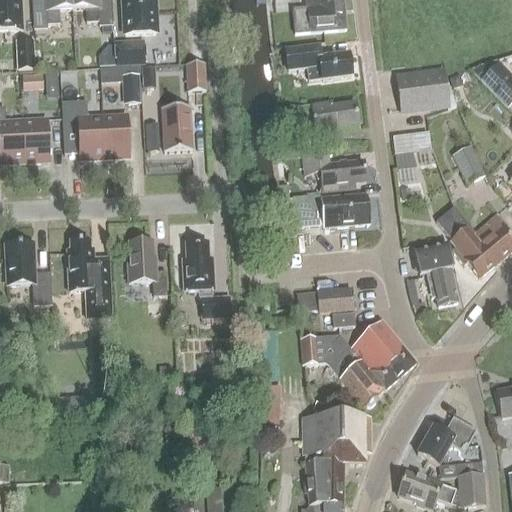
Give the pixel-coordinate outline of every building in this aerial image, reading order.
[(0,0),(0,35),(22,34),(19,0),(0,0)] [(72,13),(70,0),(44,0),(44,1),(32,1),(32,0),(31,0),(33,33),(46,32),(46,28),(59,28),(58,14),(72,13)] [(70,0),(72,13),(85,12),(85,26),(98,26),(98,30),(112,29),(110,0),(70,0)] [(122,0),(124,39),(155,37),(154,31),(157,29),(156,21),(154,18),(152,0),(122,0)] [(291,13),(294,38),(345,33),(341,0),(304,0),(305,12),(291,13)] [(114,45),(116,70),(145,68),(144,43),(114,45)] [(15,44),(16,74),(34,73),(33,44),(15,44)] [(287,74),(305,72),(307,85),(321,83),(321,84),(350,80),(347,58),(319,62),(317,49),(284,54),(287,74)] [(206,94),(205,67),(185,68),(186,95),(206,94)] [(480,84),(506,110),(511,104),(511,81),(497,67),(480,84)] [(443,76),(396,83),(400,114),(447,108),(443,76)] [(42,77),(21,79),(22,95),(43,93),(42,77)] [(140,106),(138,77),(121,78),(122,107),(140,106)] [(459,78),(448,82),(452,92),(460,89),(462,86),(459,78)] [(103,163),(101,121),(86,121),(86,104),(61,106),(62,139),(78,138),(79,164),(103,163)] [(312,130),(313,136),(357,129),(354,106),(331,109),(331,105),(309,109),(290,112),(292,133),(312,130)] [(161,112),(163,156),(191,155),(189,111),(161,112)] [(126,119),(101,121),(103,163),(128,162),(126,119)] [(46,123),(21,125),(23,167),(49,166),(46,123)] [(0,168),(23,167),(21,125),(0,125),(0,168)] [(392,141),(395,158),(430,153),(428,137),(392,141)] [(300,150),(283,151),(283,161),(301,160),(300,150)] [(484,179),(470,150),(452,159),(459,173),(465,170),(472,185),(484,179)] [(353,187),(365,186),(362,165),(328,169),(327,158),(301,161),(303,179),(319,177),(321,196),(354,192),(353,187)] [(287,192),(278,193),(279,203),(288,202),(287,192)] [(333,231),(369,228),(366,198),(319,202),(319,199),(291,202),(294,232),(322,230),(322,232),(333,231)] [(479,282),(498,266),(474,236),(452,211),(435,226),(451,246),(453,245),(457,250),(450,255),(463,270),(466,267),(479,282)] [(508,232),(497,217),(474,236),(498,266),(511,254),(511,245),(504,235),(508,232)] [(88,245),(69,246),(69,254),(66,254),(68,296),(84,295),(86,323),(111,321),(108,261),(93,262),(92,253),(89,253),(88,245)] [(129,262),(127,262),(128,287),(152,286),(153,300),(167,300),(165,275),(155,275),(155,260),(153,261),(152,245),(128,247),(129,262)] [(182,264),(184,295),(214,294),(212,263),(208,263),(207,247),(185,248),(186,264),(182,264)] [(418,278),(429,276),(437,310),(457,306),(449,272),(451,271),(445,247),(412,254),(418,278)] [(4,249),(6,289),(31,288),(33,310),(51,309),(49,277),(34,278),(32,248),(4,249)] [(350,293),(333,295),(335,316),(352,314),(350,293)] [(317,296),(319,317),(335,316),(333,295),(317,296)] [(199,300),(199,304),(201,304),(201,320),(200,320),(200,323),(230,322),(230,300),(199,300)] [(353,318),(331,319),(332,332),(354,330),(353,318)] [(415,367),(394,342),(380,325),(379,325),(379,326),(349,352),(384,394),(415,367)] [(49,334),(34,336),(35,345),(50,344),(49,334)] [(302,369),(317,368),(325,367),(328,370),(363,413),(365,410),(370,411),(375,407),(375,402),(377,400),(376,399),(383,394),(348,352),(338,341),(338,340),(300,343),(302,369)] [(170,370),(158,370),(159,384),(170,384),(170,370)] [(270,424),(283,424),(285,387),(271,386),(270,424)] [(511,419),(511,391),(496,394),(501,421),(511,419)] [(91,399),(44,403),(46,432),(93,428),(91,399)] [(312,413),(322,417),(325,408),(315,405),(312,413)] [(309,509),(343,508),(343,468),(364,469),(364,421),(314,421),(314,423),(303,423),(303,467),(306,486),(303,489),(305,497),(308,499),(309,509)] [(416,458),(438,470),(449,449),(463,456),(475,435),(452,422),(443,437),(432,430),(416,458)] [(0,466),(0,486),(8,488),(8,468),(0,466)] [(481,466),(480,466),(437,470),(438,482),(457,481),(479,479),(482,478),(481,466)] [(415,509),(423,511),(431,511),(434,504),(450,510),(451,508),(460,511),(485,509),(482,478),(479,479),(457,481),(458,495),(455,495),(455,494),(440,489),(440,488),(406,476),(397,500),(414,506),(415,509)] [(210,493),(211,511),(235,511),(235,492),(210,493)]
